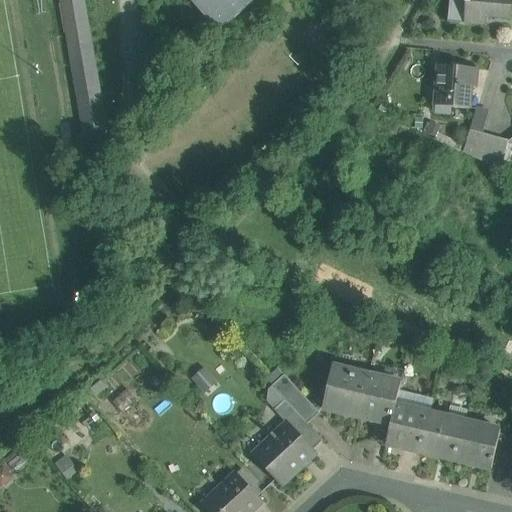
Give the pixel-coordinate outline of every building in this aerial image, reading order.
[(61,0),(84,136),(107,132),(84,0),(61,0)] [(193,0),(220,31),(221,32),(257,0),(193,0)] [(511,0),(451,0),(449,23),(487,27),(488,19),(511,20),(511,0)] [(477,70),(439,67),(436,106),(437,106),(436,114),(451,115),(451,108),(470,110),(472,88),(476,88),(477,70)] [(484,129),(487,108),(474,106),(471,127),(484,129)] [(484,134),(472,131),(465,153),(476,159),(484,134)] [(510,142),(484,134),(476,159),(501,171),(510,142)] [(205,367),(192,376),(202,391),(216,382),(205,367)] [(370,379),(335,370),(326,409),(361,418),(370,382),(370,379)] [(321,414),(285,376),(273,387),(286,400),(308,425),(321,414)] [(382,385),(370,382),(361,418),(392,425),(396,410),(397,406),(401,392),(403,383),(383,379),(382,385)] [(397,406),(412,410),(432,414),(435,400),(401,392),(397,406)] [(308,425),(286,400),(275,411),(288,425),(313,451),(324,441),(308,425)] [(412,414),(396,410),(392,425),(387,445),(422,453),(432,414),(412,410),(412,414)] [(467,423),(432,414),(422,453),(457,462),(467,423)] [(502,431),(467,423),(457,462),(492,470),(496,457),(501,434),(502,431)] [(288,425),(255,455),(283,485),(316,454),(313,451),(288,425)] [(511,444),(511,437),(501,434),(496,457),(508,460),(511,444)] [(237,474),(203,505),(209,511),(253,511),(238,496),(248,486),(237,474)] [(254,511),(264,503),(248,486),(238,496),(253,511),(254,511)]
